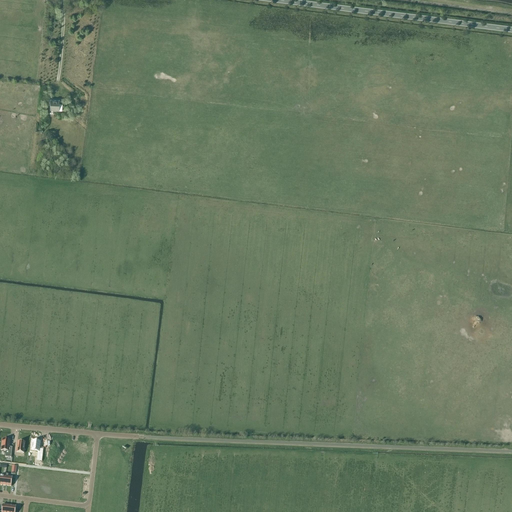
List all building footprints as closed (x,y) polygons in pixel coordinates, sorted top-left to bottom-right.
[(59,111),(59,101),(50,100),(50,110),(59,111)] [(2,440),(1,451),(6,451),(5,457),(11,458),(12,448),(9,447),(10,441),(2,440)] [(17,441),(16,453),(24,453),(25,442),(17,441)] [(32,441),(31,452),(37,452),(36,461),(42,462),(43,449),(40,449),(40,441),(32,441)] [(56,443),(48,442),(47,445),(45,445),(44,453),(47,454),(47,453),(55,454),(56,443)] [(73,455),(72,465),(77,465),(78,460),(85,461),(86,451),(84,451),(85,446),(79,445),(78,450),(76,450),(75,455),(73,455)]
